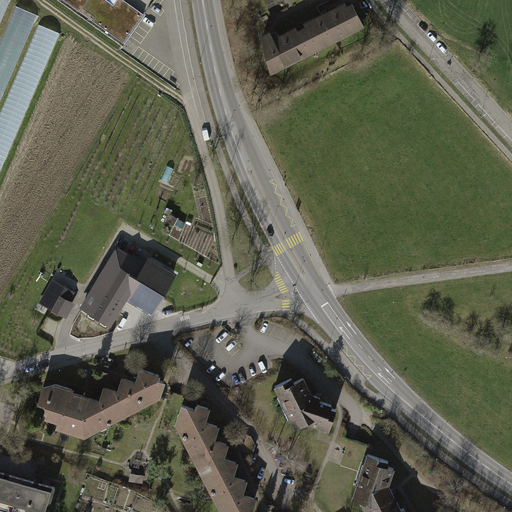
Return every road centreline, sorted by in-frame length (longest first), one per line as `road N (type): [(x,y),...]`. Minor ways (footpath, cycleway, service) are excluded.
road 1 (residential): [(0,372),(314,288)]
road 2 (tertiary): [(202,0),(229,120),(314,288)]
road 3 (tertiary): [(314,288),(383,379),(511,485)]
road 4 (track): [(192,108),(39,0)]
road 5 (residential): [(388,0),(511,137)]
